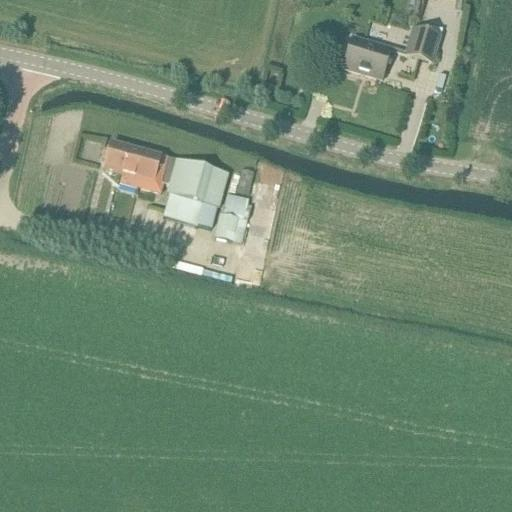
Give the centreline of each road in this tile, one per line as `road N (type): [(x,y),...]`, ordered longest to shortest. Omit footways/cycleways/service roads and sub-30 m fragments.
road 1 (residential): [(511,180),(349,150),(32,62)]
road 2 (residential): [(0,185),(32,62)]
